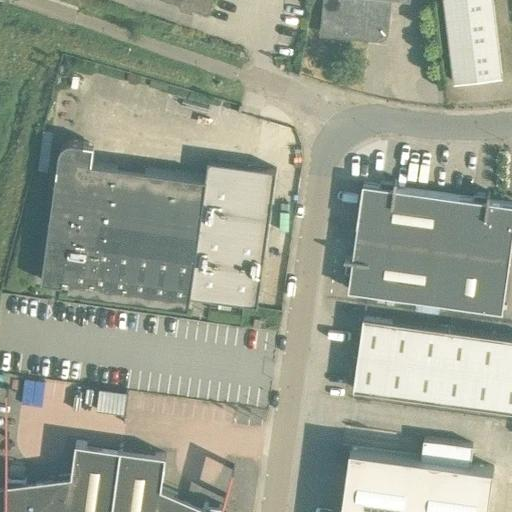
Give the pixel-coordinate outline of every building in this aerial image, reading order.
[(167,0),(208,14),(212,0),(167,0)] [(400,0),(410,1),(409,0),(323,0),(321,15),(324,16),(323,26),(325,29),(324,32),(327,32),(329,34),(342,36),(344,34),(347,34),(349,36),(362,37),(364,36),(367,36),(369,38),(374,39),(383,30),(387,35),(388,35),(383,29),(387,27),(389,0),(400,0)] [(444,0),(454,82),(502,76),(492,0),(444,0)] [(59,150),(59,152),(41,280),(65,284),(66,279),(72,280),(70,291),(189,307),(207,178),(92,162),(94,144),(74,141),(71,141),(70,141),(67,142),(66,142),(64,143),(62,145),(61,147),(60,149),(59,150)] [(355,236),(449,249),(456,196),(396,187),(397,179),(395,179),(394,181),(381,179),(380,185),(363,183),(355,236)] [(456,196),(449,249),(441,302),(503,310),(511,242),(511,203),(489,200),(490,192),(488,192),(488,194),(474,192),(473,198),(456,196)] [(441,302),(449,249),(355,236),(353,257),(345,256),(344,258),(346,258),(344,272),(350,273),(348,289),(441,302)] [(511,336),(363,316),(353,388),(511,409),(511,336)] [(127,392),(99,388),(96,410),(124,414),(127,392)] [(350,447),(341,511),(487,511),(494,467),(470,464),(473,444),(424,437),(421,457),(350,447)] [(0,482),(0,511),(112,511),(121,447),(76,441),(71,474),(27,479),(27,478),(6,475),(5,482),(0,482)] [(223,511),(224,506),(203,503),(203,504),(162,486),(166,454),(121,447),(112,511),(223,511)]
